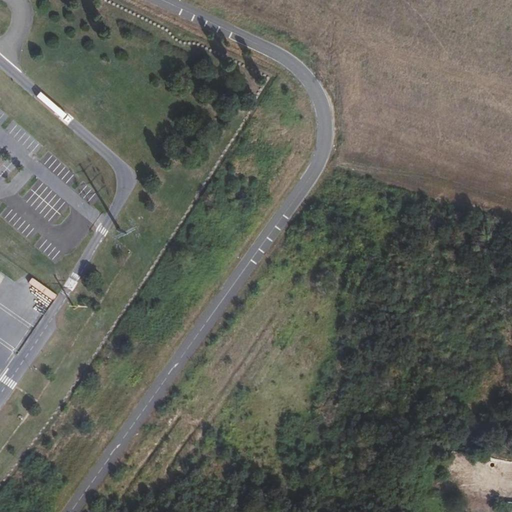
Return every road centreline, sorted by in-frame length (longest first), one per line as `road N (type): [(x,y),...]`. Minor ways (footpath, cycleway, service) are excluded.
road 1 (tertiary): [(70,511),(299,191),(324,139),(319,95),(292,62),(163,0)]
road 2 (unknown): [(30,165),(65,199),(67,224),(44,230),(5,197)]
